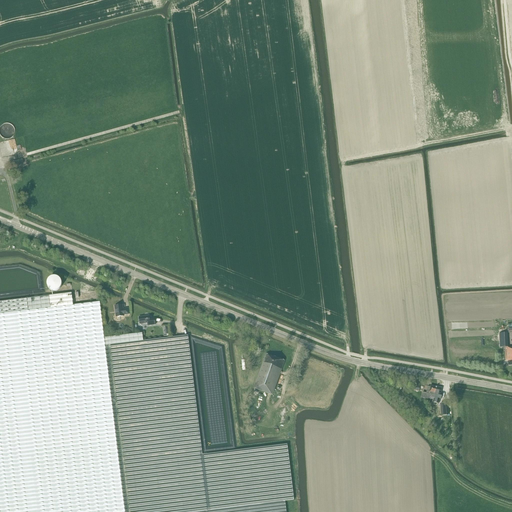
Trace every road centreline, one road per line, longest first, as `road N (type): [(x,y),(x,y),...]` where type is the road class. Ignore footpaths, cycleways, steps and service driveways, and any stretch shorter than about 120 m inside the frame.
road 1 (secondary): [(511,389),(337,357),(0,219)]
road 2 (track): [(178,112),(0,162)]
